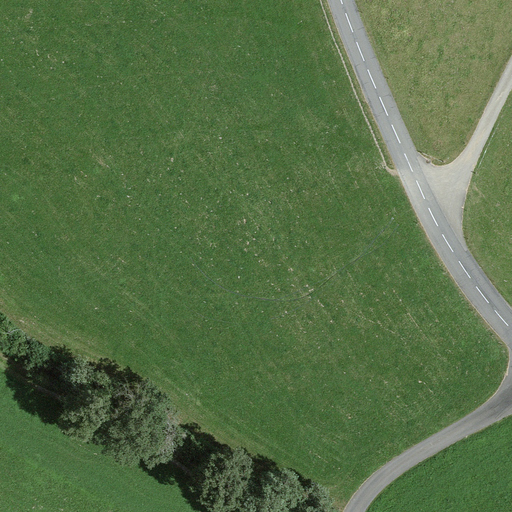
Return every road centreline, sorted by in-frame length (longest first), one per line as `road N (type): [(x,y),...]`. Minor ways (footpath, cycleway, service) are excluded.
road 1 (unclassified): [(342,0),(431,216),(471,281),(511,327)]
road 2 (unclassified): [(354,511),(394,466),(511,400)]
road 3 (track): [(511,73),(431,216)]
